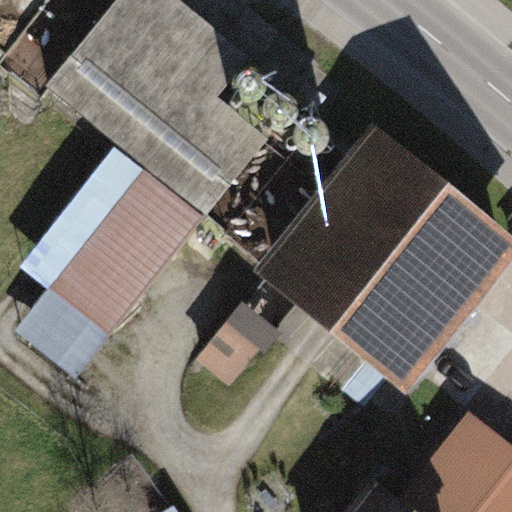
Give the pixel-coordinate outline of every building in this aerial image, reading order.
[(180,0),(112,0),(44,82),(212,220),(277,141),(214,89),(244,52),(180,0)] [(249,99),(255,98),(259,96),(263,92),(266,87),(266,82),(265,76),(262,72),(258,68),(253,66),(248,66),(243,68),(238,71),(235,76),(234,81),(234,86),(236,91),(239,95),(244,97),(249,99)] [(270,117),(274,120),(279,122),(285,121),(290,119),(294,116),(297,112),(298,106),(297,101),(295,96),(292,92),(287,89),(282,88),(276,89),(271,92),(267,96),(265,102),(265,107),(266,113),(270,117)] [(330,121),(327,116),(322,112),(317,109),(311,109),(305,111),(300,114),(297,119),(295,125),(295,131),(297,136),(301,141),(306,144),(312,145),(318,144),(323,142),(327,138),(330,132),(331,126),(330,121)] [(259,266),(408,384),(511,254),(511,246),(367,132),(259,266)] [(137,173),(110,153),(22,273),(49,293),(20,333),(91,384),(212,220),(141,168),(137,173)] [(239,386),(265,341),(227,319),(201,365),(239,386)] [(416,511),(511,511),(511,447),(467,413),(400,499),(416,511)] [(416,511),(400,499),(376,482),(351,511),(416,511)]
